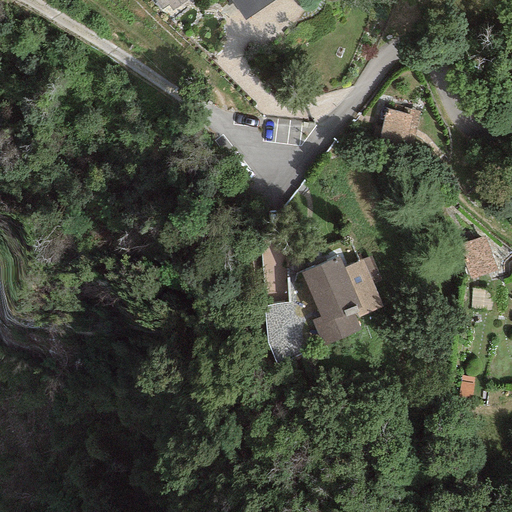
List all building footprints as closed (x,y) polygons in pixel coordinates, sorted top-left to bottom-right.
[(185,0),(153,0),(160,9),(166,4),(170,10),(185,0)] [(229,0),(243,20),(273,0),(229,0)] [(406,114),(385,109),(378,138),(412,146),(420,111),(407,108),(406,114)] [(484,236),(457,246),(469,279),(496,269),(484,236)] [(338,257),(300,274),(320,317),(311,320),(323,347),(360,330),(355,319),(383,307),(372,284),(381,280),(370,256),(344,268),(338,257)]
